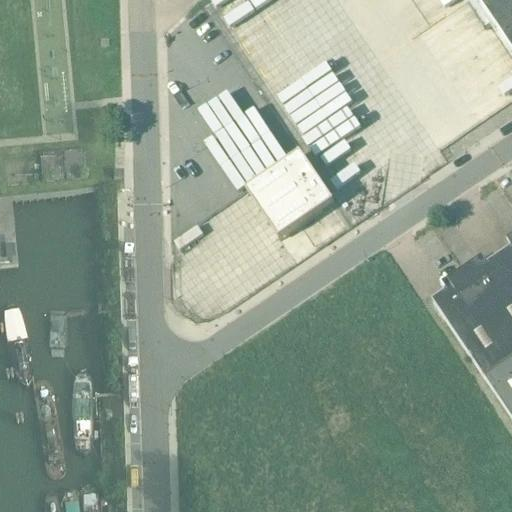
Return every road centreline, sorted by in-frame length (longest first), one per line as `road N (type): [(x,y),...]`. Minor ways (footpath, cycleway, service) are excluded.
road 1 (unclassified): [(152,387),(511,151)]
road 2 (unclassified): [(141,33),(152,387)]
road 3 (unclassified): [(152,387),(157,511)]
